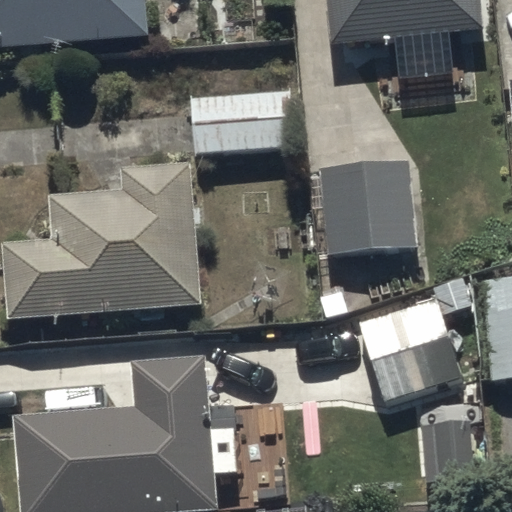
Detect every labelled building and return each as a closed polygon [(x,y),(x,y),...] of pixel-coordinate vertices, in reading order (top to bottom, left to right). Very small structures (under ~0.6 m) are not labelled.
[(0,0),(0,44),(148,36),(147,0),(0,0)] [(334,0),(338,43),(490,28),(487,0),(334,0)] [(296,94),(195,98),(197,153),(298,148),(296,94)] [(57,196),(59,243),(11,245),(15,318),(211,309),(204,161),(124,164),(125,192),(57,196)] [(415,164),(325,169),(329,253),(419,248),(415,164)] [(511,276),(486,276),(483,375),(511,374),(511,276)] [(438,298),(362,323),(388,404),(464,380),(438,298)] [(138,364),(141,407),(20,417),(27,511),(184,511),(225,509),(212,357),(138,364)] [(475,422),(423,427),(430,482),(480,477),(475,422)]
